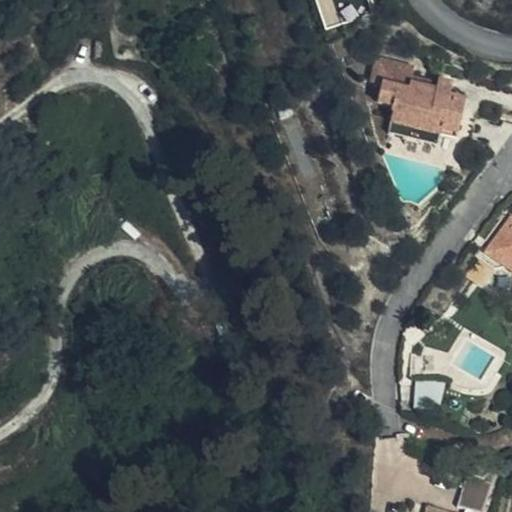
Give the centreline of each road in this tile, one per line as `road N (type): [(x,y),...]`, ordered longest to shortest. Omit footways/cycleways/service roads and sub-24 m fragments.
road 1 (unclassified): [(0,441),(24,426),(56,382),(68,273),(84,252),(112,239),(139,245),(187,285),(205,286),(145,107),(130,87),(113,74),(61,73),(0,120)]
road 2 (residential): [(382,398),(381,343),(407,291),(511,153)]
